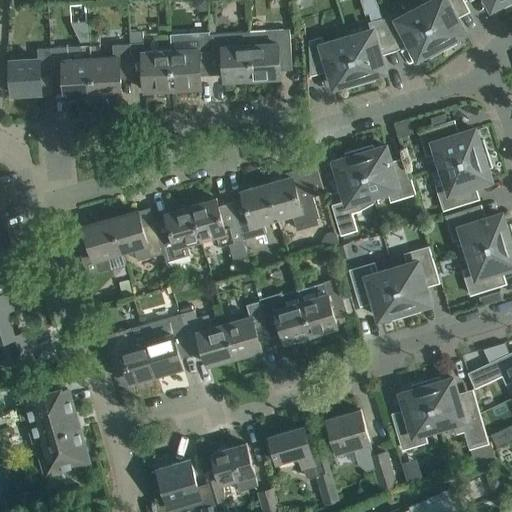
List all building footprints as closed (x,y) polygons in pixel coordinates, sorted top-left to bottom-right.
[(433,0),(421,6),(443,49),(455,42),(453,38),(465,32),(454,11),(466,4),(463,0),(433,0)] [(398,18),(395,12),(383,18),(393,43),(406,36),(418,57),(429,51),(431,55),(443,49),(421,6),(398,18)] [(383,18),(370,22),(372,29),(348,36),(361,82),(374,78),(373,74),(385,70),(379,47),(393,43),(383,18)] [(290,28),(251,30),(254,78),(281,76),(280,64),(292,63),(290,28)] [(211,33),(213,68),(224,67),(225,79),(254,78),(251,30),(211,33)] [(198,47),(172,49),(175,91),(191,90),(191,87),(201,86),(200,69),(213,68),(211,33),(197,34),(198,47)] [(361,82),(348,36),(323,43),(321,36),(310,40),(311,67),(328,62),(334,85),(347,82),(348,86),(361,82)] [(175,91),(172,49),(145,51),(144,42),(131,43),(134,77),(145,76),(145,90),(160,89),(160,92),(175,91)] [(134,77),(131,43),(114,45),(115,57),(101,58),(100,45),(92,45),(94,93),(110,92),(111,95),(122,94),(121,77),(134,77)] [(51,47),(53,75),(64,74),(66,98),(77,97),(77,95),(94,93),(92,45),(82,46),(83,58),(69,59),(68,46),(51,47)] [(41,76),(53,75),(51,47),(38,48),(38,57),(11,59),(13,93),(41,91),(41,76)] [(448,122),(419,131),(427,155),(437,151),(442,167),(487,152),(483,139),(479,141),(475,128),(452,135),(448,122)] [(372,145),(359,149),(373,194),(388,190),(391,200),(415,193),(407,164),(393,168),(386,145),(374,149),(372,145)] [(373,194),(359,149),(346,152),(347,157),(335,160),(347,201),(333,205),(342,234),(357,229),(352,212),(361,209),(358,199),(373,194)] [(487,152),(442,167),(447,182),(436,185),(444,209),(473,200),(468,186),(491,179),(487,166),(491,165),(487,152)] [(268,183),(278,217),(292,213),(295,224),(319,217),(313,196),(324,193),(317,169),(268,183)] [(245,198),(232,201),(243,239),(266,233),(263,221),(278,217),(268,183),(243,190),(245,198)] [(243,239),(232,201),(219,205),(216,198),(191,205),(201,239),(215,235),(218,247),(243,239)] [(186,244),(201,239),(191,205),(166,212),(168,218),(154,222),(163,252),(166,261),(189,255),(186,244)] [(469,251),(511,237),(511,230),(510,224),(506,225),(502,213),(479,220),(475,207),(446,216),(454,239),(464,236),(469,251)] [(138,210),(112,218),(121,250),(135,246),(139,259),(163,252),(154,222),(143,225),(138,210)] [(108,254),(121,250),(112,218),(85,226),(89,241),(78,244),(87,275),(106,269),(112,267),(108,254)] [(511,237),(469,251),(474,267),(463,270),(471,293),(500,284),(495,271),(511,265),(511,237)] [(393,268),(406,314),(419,310),(418,306),(430,302),(424,279),(437,275),(429,246),(405,253),(408,263),(393,268)] [(372,294),(379,317),(392,313),(393,318),(406,314),(393,268),(377,273),(374,262),(350,269),(359,298),(372,294)] [(0,340),(2,340),(9,363),(32,356),(25,332),(13,335),(6,310),(15,307),(5,273),(0,274),(0,340)] [(177,287),(173,288),(175,293),(189,289),(190,286),(191,285),(181,279),(177,287)] [(337,279),(300,289),(312,333),(338,326),(335,317),(334,314),(347,311),(345,306),(342,295),(337,279)] [(283,294),(260,300),(269,329),(281,326),(285,341),(297,338),(298,342),(310,338),(309,334),(312,333),(300,289),(283,294)] [(500,290),(479,297),(482,305),(503,298),(500,290)] [(157,320),(142,324),(156,373),(183,365),(181,358),(175,340),(187,337),(180,313),(179,309),(176,300),(154,307),(157,320)] [(250,316),(225,324),(235,356),(262,348),(257,333),(269,329),(260,300),(247,304),(250,316)] [(193,310),(180,313),(187,337),(189,344),(201,341),(204,351),(208,364),(235,356),(225,324),(212,328),(209,314),(197,318),(195,309),(193,310)] [(142,324),(104,335),(105,339),(111,359),(123,355),(128,373),(130,380),(156,373),(142,324)] [(511,352),(469,372),(476,386),(503,374),(507,382),(511,379),(511,352)] [(439,376),(426,380),(439,426),(455,422),(458,432),(465,430),(470,447),(488,442),(474,396),(459,400),(453,377),(440,381),(439,376)] [(424,431),(439,426),(426,380),(413,384),(414,389),(401,392),(408,415),(395,419),(403,448),(427,441),(424,431)] [(88,461),(83,444),(82,445),(82,446),(81,446),(65,389),(52,392),(49,381),(18,390),(22,403),(18,404),(24,423),(28,422),(29,425),(31,425),(35,440),(45,437),(50,455),(42,457),(47,473),(88,461)] [(372,456),(374,455),(361,409),(328,418),(337,451),(354,446),(359,463),(367,471),(375,468),(372,456)] [(309,478),(317,476),(325,504),(339,501),(323,446),(311,449),(304,425),(269,435),(277,462),(300,455),(306,476),(309,478)] [(246,442),(213,452),(217,468),(218,467),(223,483),(237,479),(255,474),(254,472),(255,472),(246,442)] [(394,482),(386,452),(374,455),(372,456),(375,468),(380,486),(394,482)] [(158,468),(169,506),(201,497),(190,459),(158,468)] [(279,511),(272,488),(259,492),(265,511),(279,511)]
